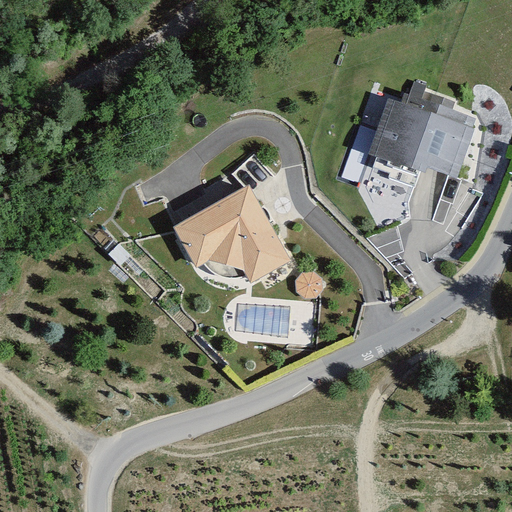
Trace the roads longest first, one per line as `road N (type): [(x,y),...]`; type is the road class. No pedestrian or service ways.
road 1 (unclassified): [(511,218),(470,285),(419,322),(239,409)]
road 2 (track): [(0,111),(155,40),(196,0)]
road 3 (unclassified): [(101,511),(104,468),(128,443),(239,409)]
